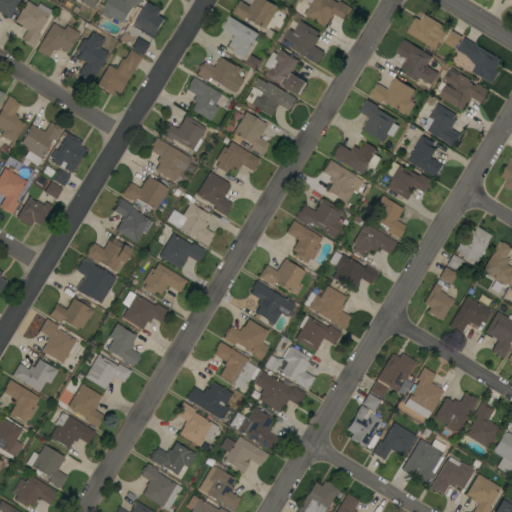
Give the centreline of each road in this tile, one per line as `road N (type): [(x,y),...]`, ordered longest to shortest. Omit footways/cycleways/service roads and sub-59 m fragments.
road 1 (residential): [(388,0),(79,511)]
road 2 (residential): [(511,114),(272,511)]
road 3 (residential): [(202,0),(0,334)]
road 4 (residential): [(0,58),(121,133)]
road 5 (residential): [(389,318),(511,391)]
road 6 (residential): [(313,444),(423,511)]
